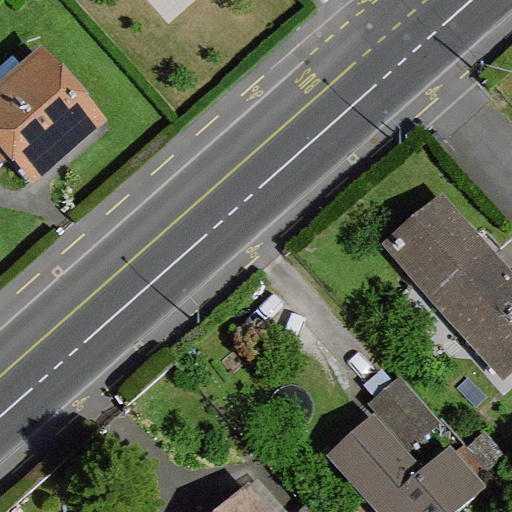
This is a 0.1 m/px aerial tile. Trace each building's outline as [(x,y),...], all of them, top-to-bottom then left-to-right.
[(33,48),(0,79),(0,142),(36,179),(100,118),(33,48)] [(511,276),(438,191),(380,242),(498,378),(511,365),(511,276)] [(395,373),(365,400),(403,442),(433,416),(395,373)] [(418,468),(370,415),(323,458),(371,511),(450,511),(482,485),(445,444),(418,468)] [(266,511),(241,484),(209,511),(309,511),(301,503),(291,511),(266,511)]
